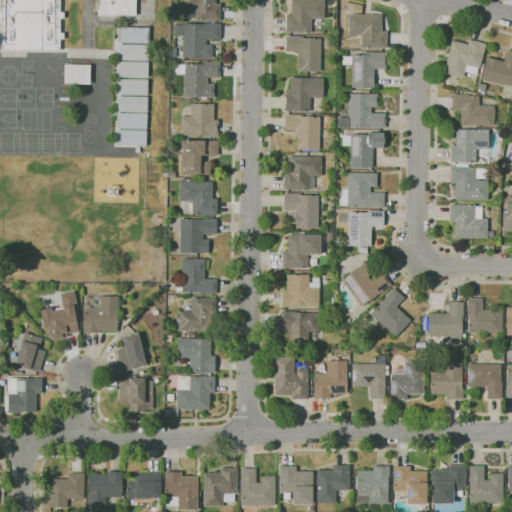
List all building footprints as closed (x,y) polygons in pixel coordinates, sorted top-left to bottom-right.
[(59,49),(0,49),(0,0),(59,0),(59,12),(63,12),(63,18),(59,18),(59,33),(63,33),(63,38),(59,38),(59,49)] [(135,0),(136,15),(96,15),(96,0),(135,0)] [(220,20),(195,20),(195,18),(186,18),(186,6),(182,6),(182,0),(215,0),(215,3),(220,3),(220,20)] [(311,33),(286,32),(286,15),(291,15),(291,0),(323,0),(323,19),(311,19),(311,33)] [(386,48),(361,48),(361,34),(348,34),(348,15),(381,15),(381,31),(386,31),(386,48)] [(172,36),(172,24),(183,24),(220,24),(219,39),(206,39),(205,44),(212,45),(211,59),(182,58),(182,36),(172,36)] [(148,43),(118,42),(118,27),(148,27),(148,43)] [(317,72),(298,71),(297,71),(297,69),(296,69),(296,64),(297,64),(297,62),(296,62),(296,57),(297,57),(297,51),(285,51),(286,36),(302,36),(302,38),(320,38),(320,71),(317,71),(317,72)] [(443,73),(451,40),(467,44),(469,40),(485,43),(479,68),(477,68),(476,74),(464,71),(462,77),(443,73)] [(147,60),(118,60),(118,44),(148,45),(147,60)] [(511,86),(480,79),(486,57),(504,61),(507,50),(511,51),(511,86)] [(351,87),(351,64),(342,64),(342,56),(351,56),(351,55),(362,55),(362,52),(386,52),(386,69),(373,69),(373,87),(351,87)] [(147,78),(117,77),(117,61),(147,62),(147,78)] [(206,98),(206,97),(184,97),(184,74),(175,74),(175,64),(184,64),(202,64),(202,63),(219,63),(219,78),(207,78),(207,84),(213,84),(213,98),(206,98)] [(89,84),(64,84),(64,64),(90,64),(89,84)] [(309,111),(285,111),(285,94),(290,94),(290,77),(323,78),(323,97),(310,97),(309,111)] [(117,80),(117,95),(147,96),(147,81),(117,80)] [(337,128),(337,117),(338,117),(338,103),(348,103),(348,94),(360,93),(360,90),(369,90),(369,93),(377,93),(377,107),(371,107),(371,113),(384,113),(384,127),(337,128)] [(493,125),(461,125),(461,110),(451,110),(451,94),(467,94),(467,96),(478,96),(478,106),(493,106),(493,125)] [(218,137),(202,136),(202,135),(180,135),(180,116),(191,116),(191,103),(213,104),(213,120),(218,120),(218,137)] [(145,145),(146,113),(115,112),(114,145),(145,145)] [(306,116),(308,115),(310,116),(319,116),(319,150),(296,150),(296,130),(285,129),(285,115),(301,115),(301,116),(306,116)] [(475,149),(475,163),(450,162),(450,146),(455,146),(455,129),(474,129),(488,129),(488,149),(475,149)] [(372,167),(349,167),(349,146),(342,145),(342,135),(349,135),(349,134),(367,134),(367,131),(385,131),(384,149),(372,149),(372,167)] [(180,174),(180,159),(180,155),(180,143),(180,140),(204,140),(204,141),(218,141),(218,155),(204,155),(204,160),(210,160),(210,173),(180,174)] [(308,190),(283,190),(283,173),(287,173),(288,156),(320,156),(320,176),(313,176),(313,188),(309,188),(308,190)] [(487,200),(455,200),(455,182),(450,182),(450,166),(455,166),(455,164),(468,164),(468,166),(475,166),(475,168),(486,168),(486,164),(489,164),(489,169),(487,169),(487,179),(475,178),(475,180),(487,180),(487,200)] [(340,206),(338,202),(338,199),(339,197),(341,196),(341,190),(341,189),(343,189),(347,189),(347,172),(376,173),(376,187),(370,186),(370,192),(384,192),(384,208),(346,207),(346,206),(340,206)] [(216,215),(191,215),(191,201),(179,201),(179,181),(212,182),(212,198),(216,198),(216,215)] [(317,229),(294,228),(295,208),(283,208),(283,193),(300,193),(300,195),(317,195),(317,229)] [(511,231),(503,231),(503,214),(506,214),(506,196),(511,196),(511,231)] [(487,238),(454,237),(454,221),(449,221),(450,204),(475,204),(474,218),(487,218),(487,238)] [(370,246),(348,245),(348,212),(367,212),(367,211),(383,211),(383,226),(371,226),(370,246)] [(208,253),(179,253),(179,236),(167,230),(167,217),(178,218),(180,219),(216,219),(216,234),(202,234),(202,240),(208,240),(208,253)] [(307,268),(282,268),(282,250),(287,251),(287,235),(320,235),(320,254),(307,254),(307,268)] [(216,293),(199,293),(199,292),(181,292),(181,258),(204,259),(204,279),(216,279),(216,293)] [(360,306),(341,279),(365,262),(372,272),(367,276),(371,281),(382,273),(390,284),(360,306)] [(297,307),(282,307),(282,290),(287,290),(286,274),(309,274),(309,282),(312,282),(312,277),(318,277),(319,306),(297,306),(297,307)] [(395,336),(371,314),(382,302),(381,301),(393,288),(404,297),(396,306),(410,320),(395,336)] [(66,334),(67,337),(56,339),(53,339),(51,338),(49,336),(48,334),(47,328),(44,329),(40,310),(51,308),(51,311),(63,309),(60,294),(73,291),(79,318),(75,318),(78,332),(66,334)] [(98,333),(82,333),(83,305),(84,305),(84,298),(99,299),(100,296),(117,296),(116,331),(98,331),(98,333)] [(210,331),(177,330),(177,311),(190,311),(190,297),(216,298),(215,315),(211,315),(210,331)] [(501,332),(468,332),(468,315),(467,315),(467,298),(482,298),(482,310),(501,310),(501,332)] [(460,342),(443,342),(443,336),(428,336),(428,313),(448,313),(448,304),(444,304),(444,302),(463,302),(463,318),(461,318),(461,336),(460,336),(460,342)] [(302,348),(297,348),(297,344),(286,343),(286,328),(281,328),(281,311),(296,311),(296,312),(318,312),(318,331),(308,331),(308,343),(302,343),(302,348)] [(37,372),(14,365),(21,343),(20,342),(24,333),(41,338),(38,349),(44,351),(37,372)] [(146,353),(148,353),(149,355),(149,357),(147,358),(144,359),(146,365),(121,372),(116,350),(122,349),(119,338),(137,333),(142,354),(146,353)] [(215,372),(189,372),(189,358),(177,358),(177,338),(210,339),(210,355),(215,355),(215,372)] [(291,399),(291,394),(275,394),(274,357),(294,356),(294,373),(296,373),(296,368),(307,368),(308,398),(291,399)] [(330,398),(314,398),(313,373),(327,373),(327,361),(334,361),(334,357),(339,357),(339,360),(346,360),(346,372),(349,372),(349,377),(346,377),(347,393),(330,394),(330,398)] [(390,399),(390,373),(404,373),(404,361),(423,361),(423,394),(406,394),(406,399),(390,399)] [(462,399),(446,399),(446,394),(430,394),(431,371),(443,371),(443,361),(461,361),(461,364),(465,364),(465,370),(461,370),(461,383),(462,383),(462,399)] [(370,398),(370,386),(351,386),(352,363),(385,363),(385,365),(388,365),(388,375),(385,375),(385,398),(370,398)] [(501,399),(487,399),(487,386),(482,386),(482,387),(468,387),(468,386),(467,386),(467,364),(500,364),(500,382),(501,382),(501,399)] [(209,409),(178,409),(177,409),(177,376),(214,376),(214,393),(209,393),(209,409)] [(36,412),(7,412),(4,412),(4,395),(7,395),(7,377),(42,378),(42,394),(36,394),(36,412)] [(144,412),(128,412),(128,403),(119,403),(119,378),(144,378),(144,380),(152,380),(152,409),(144,409),(144,412)] [(177,416),(164,417),(164,409),(177,409),(177,416)] [(335,503),(316,503),(316,469),(333,469),(333,465),(349,465),(349,490),(335,490),(335,503)] [(453,504),(432,504),(432,470),(448,470),(448,465),(464,465),(465,490),(462,490),(462,496),(453,496),(453,504)] [(503,503),(469,502),(469,465),(483,465),(483,480),(490,480),(490,473),(503,473),(503,503)] [(312,504),(293,504),(293,491),(279,491),(279,466),(296,466),(296,471),(312,471),(312,504)] [(368,503),(368,502),(356,502),(356,493),(357,493),(357,470),(373,470),(373,466),(389,466),(389,481),(387,481),(387,503),(368,503)] [(426,504),(407,504),(407,491),(394,491),(394,466),(410,466),(410,471),(426,471),(426,504)] [(223,506),(203,506),(204,473),(220,473),(220,468),(237,468),(237,493),(234,493),(234,502),(223,502),(223,506)] [(274,506),(241,506),(241,468),(255,468),(255,482),(261,482),(261,476),(274,476),(274,506)] [(105,505),(87,505),(88,473),(107,474),(107,471),(122,472),(121,497),(105,496),(105,505)] [(194,510),(189,510),(189,509),(184,509),(184,510),(180,510),(180,509),(178,509),(178,506),(165,505),(165,496),(164,496),(164,471),(181,472),(181,476),(198,477),(197,510),(194,510)] [(160,497),(135,497),(135,496),(127,496),(127,481),(135,481),(135,472),(160,472),(160,497)] [(67,508),(48,508),(49,479),(67,479),(67,473),(84,473),(83,499),(67,499),(67,508)]
